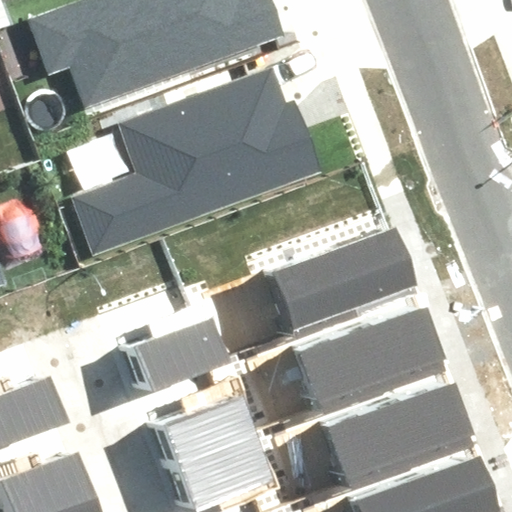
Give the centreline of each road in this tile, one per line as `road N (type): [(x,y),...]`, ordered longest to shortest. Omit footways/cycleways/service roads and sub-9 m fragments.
road 1 (residential): [(411,0),(511,270)]
road 2 (residential): [(63,367),(121,511)]
